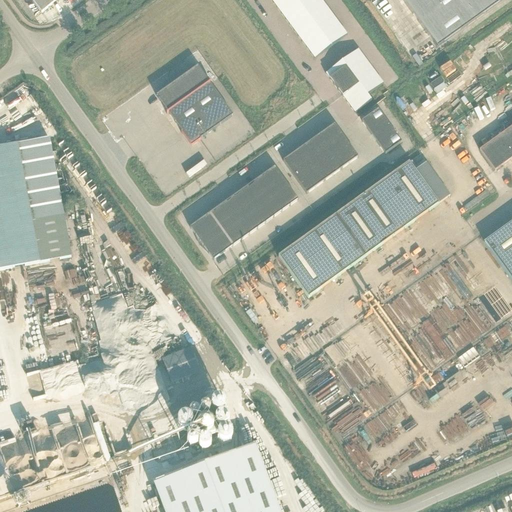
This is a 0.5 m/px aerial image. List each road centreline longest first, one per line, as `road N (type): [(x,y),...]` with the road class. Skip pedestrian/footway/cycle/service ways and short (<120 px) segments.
road 1 (secondary): [(32,53),(351,497),(381,511)]
road 2 (secondary): [(386,511),(511,462)]
